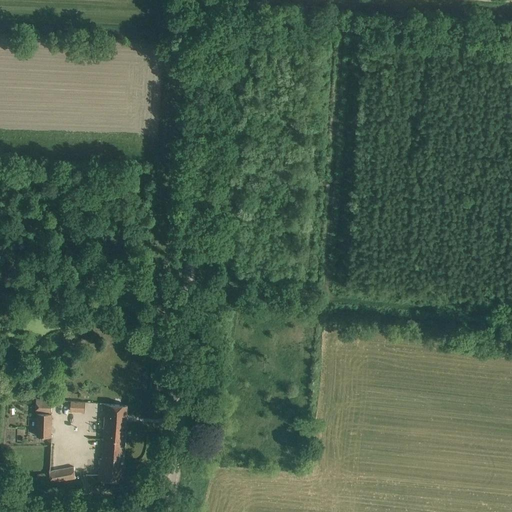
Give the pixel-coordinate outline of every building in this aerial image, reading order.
[(52,398),(36,398),(36,414),(37,414),(37,435),(51,436),(52,398)] [(70,412),(84,413),(85,403),(70,402),(70,412)] [(127,405),(103,404),(102,415),(105,415),(103,441),(125,443),(127,405)] [(125,443),(103,441),(102,459),(100,458),(98,479),(122,480),(125,443)] [(76,478),(74,468),(74,467),(49,471),(51,482),(76,478)]
